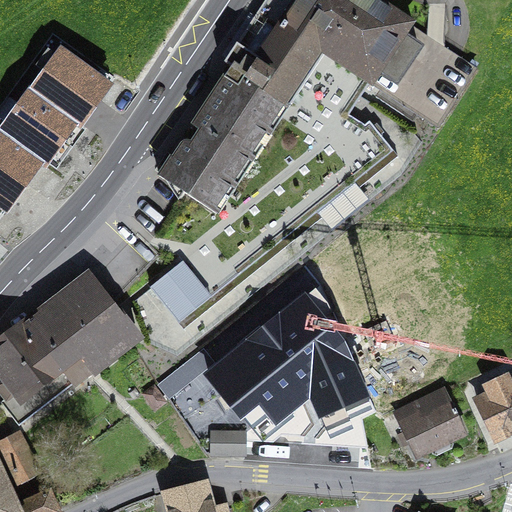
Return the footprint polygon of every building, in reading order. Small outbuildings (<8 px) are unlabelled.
[(235,65),(157,177),(209,213),(323,49),(382,90),(420,35),(369,0),(272,0),(229,61),(235,65)] [(0,208),(8,215),(107,87),(61,52),(0,130),(0,208)] [(214,298),(186,264),(152,291),(180,326),(214,298)] [(86,280),(0,345),(0,368),(24,400),(63,370),(73,382),(131,339),(86,280)] [(341,328),(321,286),(298,303),(327,339),(341,328)] [(249,414),(319,356),(282,311),(229,355),(241,370),(224,384),(249,414)] [(486,396),(475,401),(494,443),(511,435),(511,383),(511,384),(508,375),(482,387),(486,396)] [(443,392),(396,414),(417,460),(465,437),(443,392)] [(244,456),(245,435),(213,434),(212,455),(244,456)] [(19,436),(0,445),(0,449),(17,485),(39,474),(19,436)] [(0,463),(0,462),(0,511),(59,511),(51,491),(19,505),(0,463)] [(166,497),(169,511),(227,511),(226,509),(212,511),(206,487),(166,497)]
